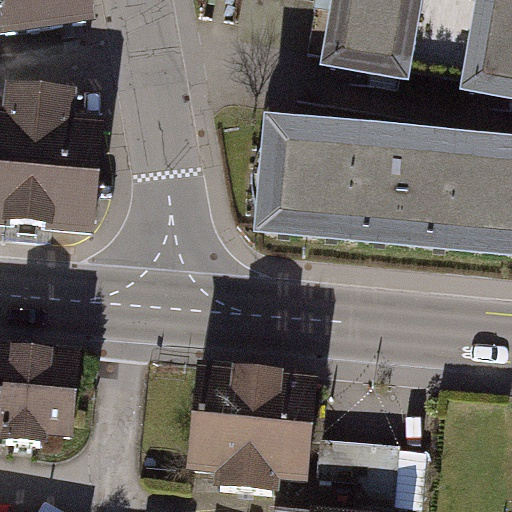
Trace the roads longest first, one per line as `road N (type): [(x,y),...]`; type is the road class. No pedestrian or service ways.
road 1 (secondary): [(511,343),(174,311)]
road 2 (residential): [(174,311),(175,226),(143,0)]
road 3 (residential): [(112,500),(125,307)]
road 4 (secondary): [(125,307),(0,293)]
